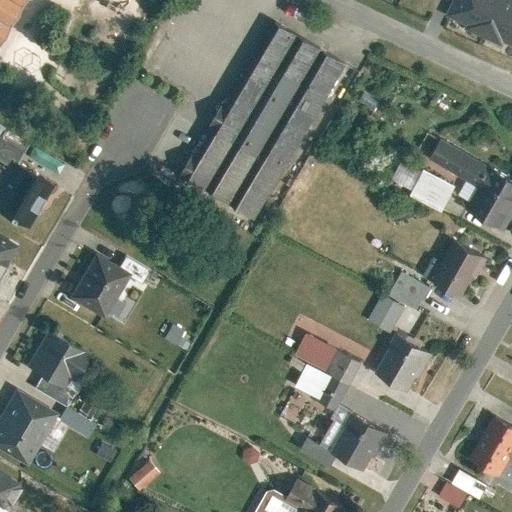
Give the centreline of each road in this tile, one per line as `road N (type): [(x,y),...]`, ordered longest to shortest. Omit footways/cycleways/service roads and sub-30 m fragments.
road 1 (residential): [(0,300),(176,9)]
road 2 (residential): [(511,303),(389,511)]
road 3 (residential): [(511,83),(327,0)]
